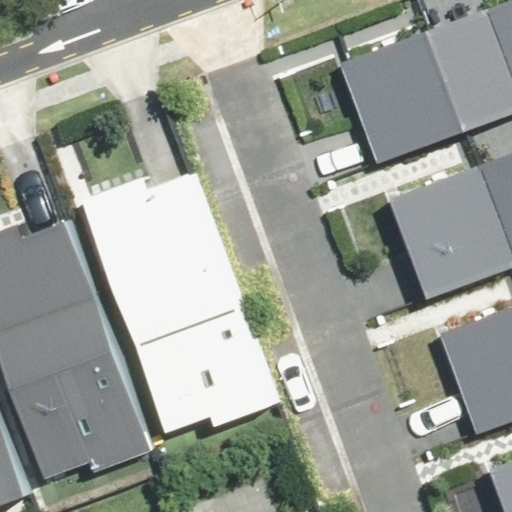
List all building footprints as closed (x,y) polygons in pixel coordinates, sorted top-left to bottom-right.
[(511,0),(500,0),(339,61),(377,160),(511,109),(511,0)] [(511,150),(388,195),(426,297),(511,266),(511,150)] [(141,176),(80,198),(165,429),(208,413),(211,422),(269,401),(185,173),(145,188),(141,176)] [(13,224),(0,228),(0,364),(40,475),(88,458),(92,469),(147,449),(63,218),(17,235),(13,224)] [(511,304),(439,332),(477,432),(511,418),(511,304)] [(0,498),(24,489),(0,425),(0,498)] [(511,511),(511,456),(489,465),(506,511),(511,511)]
